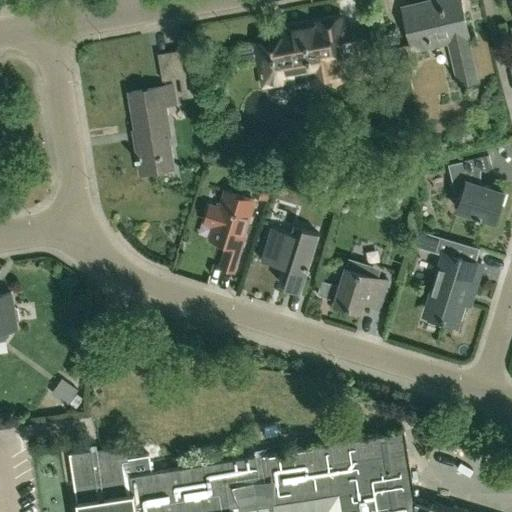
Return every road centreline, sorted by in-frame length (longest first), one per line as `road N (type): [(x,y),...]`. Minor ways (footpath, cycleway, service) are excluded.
road 1 (residential): [(486,391),(137,283),(107,265),(79,224)]
road 2 (residential): [(79,224),(51,29)]
road 3 (residential): [(51,29),(206,0)]
